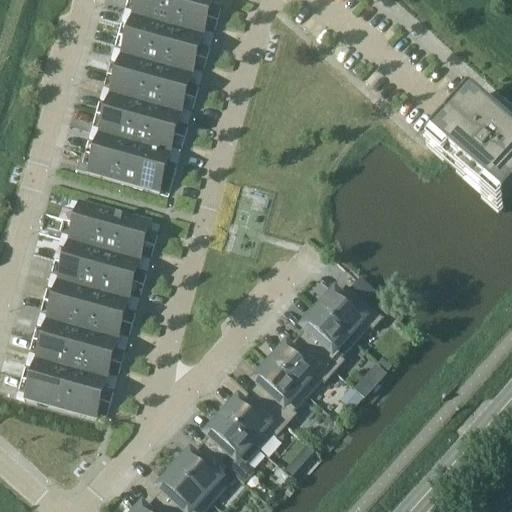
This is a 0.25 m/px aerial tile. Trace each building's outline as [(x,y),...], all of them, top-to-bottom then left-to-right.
[(173,9),(142,0),(138,14),(133,13),(132,19),(168,29),(173,9)] [(175,0),(142,0),(173,9),(175,0)] [(175,0),(173,9),(205,18),(209,4),(214,5),(215,0),(175,0)] [(173,9),(168,29),(204,39),(206,33),(201,32),(205,18),(173,9)] [(168,29),(132,19),(130,24),(135,26),(131,40),(162,48),(168,29)] [(168,29),(162,48),(194,57),(198,43),(203,44),(204,39),(168,29)] [(127,53),(122,52),(121,58),(157,68),(162,48),(131,40),(127,53)] [(162,48),(157,68),(193,78),(195,72),(190,71),(194,57),(162,48)] [(157,68),(121,58),(119,64),(124,65),(120,79),(152,88),(157,68)] [(157,68),(152,88),(183,96),(187,82),(192,84),(193,78),(157,68)] [(152,88),(120,79),(116,93),(111,91),(110,97),(146,107),(152,88)] [(152,88),(146,107),(182,117),(184,112),(179,110),(183,96),(152,88)] [(146,107),(110,97),(108,103),(113,104),(109,118),(140,127),(146,107)] [(504,211),(511,202),(511,138),(503,131),(500,134),(467,105),(431,146),(446,159),(504,211)] [(146,107),(140,127),(172,136),(176,122),(181,123),(182,117),(146,107)] [(140,127),(109,118),(106,132),(100,131),(99,136),(135,147),(140,127)] [(140,127),(135,147),(171,157),(173,151),(168,150),(172,136),(140,127)] [(135,147),(99,136),(97,142),(102,144),(98,158),(129,166),(135,147)] [(171,157),(135,147),(129,166),(124,187),(160,197),(162,190),(157,189),(165,161),(170,162),(171,157)] [(129,166),(98,158),(94,172),(89,170),(87,176),(124,187),(129,166)] [(116,215),(80,205),(78,210),(84,212),(80,227),(110,235),(116,215)] [(116,215),(110,235),(141,244),(145,230),(151,231),(152,225),(116,215)] [(110,235),(80,227),(76,240),(70,239),(68,245),(105,255),(110,235)] [(110,235),(105,255),(141,265),(143,259),(138,258),(141,244),(110,235)] [(105,255),(68,245),(67,250),(72,252),(68,266),(99,274),(105,255)] [(105,255),(99,274),(130,283),(134,269),(140,270),(141,265),(105,255)] [(99,274),(68,266),(64,279),(59,278),(57,284),(94,294),(99,274)] [(99,274),(94,294),(130,304),(132,299),(127,297),(130,283),(99,274)] [(94,294),(57,284),(56,290),(61,291),(57,305),(88,314),(94,294)] [(328,298),(316,311),(356,347),(370,331),(373,334),(384,322),(351,292),(350,293),(354,297),(347,305),(335,295),(331,300),(328,298)] [(88,314),(119,322),(123,309),(128,310),(130,304),(94,294),(88,314)] [(88,314),(57,305),(53,319),(48,317),(46,323),(83,333),(88,314)] [(314,341),(306,350),(335,376),(346,364),(343,362),(356,347),(316,311),(305,323),(308,326),(303,331),(314,341)] [(119,322),(88,314),(83,333),(119,343),(121,338),(116,336),(119,322)] [(83,333),(46,323),(45,329),(50,330),(46,344),(77,353),(83,333)] [(83,333),(77,353),(108,362),(112,348),(117,350),(119,343),(83,333)] [(77,353),(46,344),(42,358),(37,357),(35,362),(72,372),(77,353)] [(280,351),(268,364),(308,401),(322,385),(325,388),(335,376),(306,350),(299,359),(287,349),(283,354),(280,351)] [(108,362),(77,353),(72,372),(108,383),(110,377),(104,376),(108,362)] [(72,372),(35,362),(34,368),(39,370),(35,383),(66,392),(72,372)] [(267,395),(258,404),(287,430),(298,418),(295,415),(308,401),(268,364),(257,377),(260,380),(255,385),(267,395)] [(376,364),(344,399),(355,410),(387,375),(376,364)] [(72,372),(66,392),(97,401),(101,387),(106,389),(108,383),(72,372)] [(66,392),(35,383),(31,398),(26,396),(24,402),(97,423),(99,416),(93,415),(97,401),(66,392)] [(232,405),(220,418),(260,454),(274,439),(277,441),(287,430),(258,404),(250,413),(239,403),(235,408),(232,405)] [(218,448),(210,458),(228,473),(236,464),(237,465),(239,463),(246,470),(260,454),(220,418),(209,431),(212,433),(207,438),(218,448)] [(184,458),(172,472),(212,508),(227,492),(219,485),(221,483),(220,482),(228,473),(210,458),(202,466),(191,456),(187,461),(184,458)] [(170,502),(162,511),(163,511),(208,511),(212,508),(172,472),(161,484),(164,487),(159,492),(170,502)]
